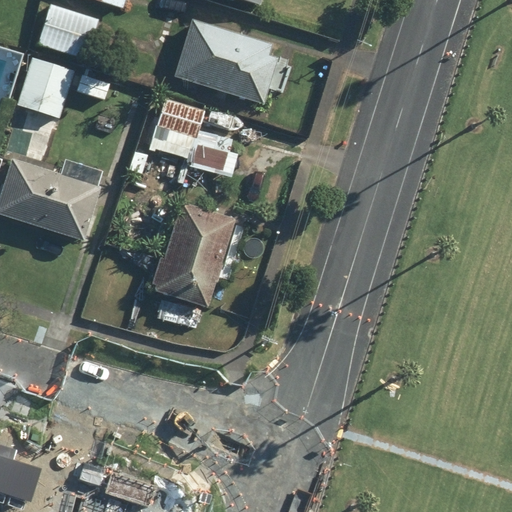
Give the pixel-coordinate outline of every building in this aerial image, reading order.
[(123,0),(64,0),(118,17),(123,0)] [(215,0),(255,11),(258,0),(215,0)] [(79,62),(92,20),(46,6),(33,48),(79,62)] [(167,84),(260,112),(274,61),(264,58),(266,49),(184,25),(167,84)] [(0,95),(11,61),(0,57),(0,95)] [(56,124),(71,75),(26,61),(11,110),(56,124)] [(194,138),(148,128),(143,150),(189,160),(194,138)] [(91,191),(5,161),(0,175),(0,222),(72,247),(91,191)] [(202,315),(226,229),(167,213),(143,299),(202,315)]
